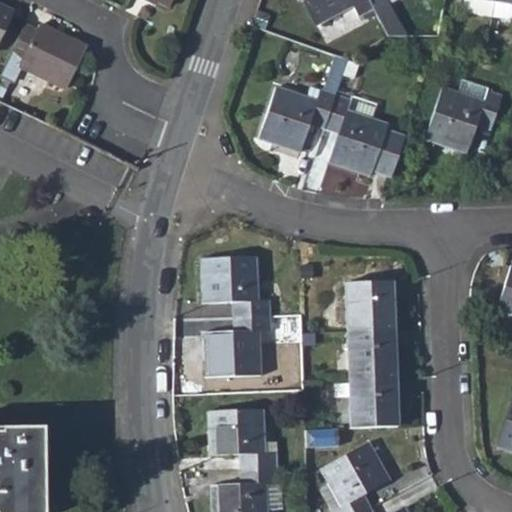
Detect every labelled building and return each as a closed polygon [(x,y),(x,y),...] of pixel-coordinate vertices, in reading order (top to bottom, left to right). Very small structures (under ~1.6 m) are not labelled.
[(359,15),(371,9),(366,0),(299,0),(313,25),(353,4),(359,15)] [(366,0),(371,9),(385,1),(384,0),(366,0)] [(491,17),(506,21),(511,18),(511,12),(511,5),(494,2),(491,17)] [(0,41),(14,14),(0,6),(0,41)] [(37,32),(24,25),(9,55),(0,72),(0,78),(12,83),(20,66),(66,89),(66,87),(86,48),(40,26),(37,32)] [(458,95),(484,103),(488,92),(488,90),(463,81),(458,95)] [(309,126),(323,130),(334,95),(320,91),(316,101),(275,88),(259,139),(301,152),(309,126)] [(502,97),(488,92),(484,103),(458,95),(441,89),(424,140),(467,155),(477,126),(490,131),(502,97)] [(373,170),(393,176),(406,137),(386,130),(388,123),(346,110),(349,100),(334,95),(323,130),(337,134),(329,160),(372,174),(373,170)] [(231,302),(232,317),(268,316),(267,301),(257,301),(254,258),(201,260),(203,303),(231,302)] [(495,310),(511,315),(511,267),(509,266),(495,310)] [(345,285),(346,332),(393,329),(392,284),(345,285)] [(268,331),(268,316),(232,317),(232,333),(204,334),(206,377),(259,374),(257,332),(268,331)] [(346,332),(348,381),(395,379),(393,329),(346,332)] [(348,381),(350,430),(397,428),(395,379),(348,381)] [(511,398),(495,449),(511,454),(511,398)] [(238,454),(239,470),(275,469),(275,453),(263,453),(261,410),(208,412),(210,455),(238,454)] [(43,511),(42,429),(0,428),(0,511),(43,511)] [(305,432),(306,448),(338,447),(337,430),(305,432)] [(319,470),(328,485),(340,508),(333,511),(366,511),(371,510),(363,496),(388,482),(366,443),(319,470)] [(276,484),(275,469),(239,470),(240,486),(212,487),(213,511),(265,511),(264,485),(276,484)] [(318,491),(329,511),(333,511),(340,508),(328,485),(318,491)]
